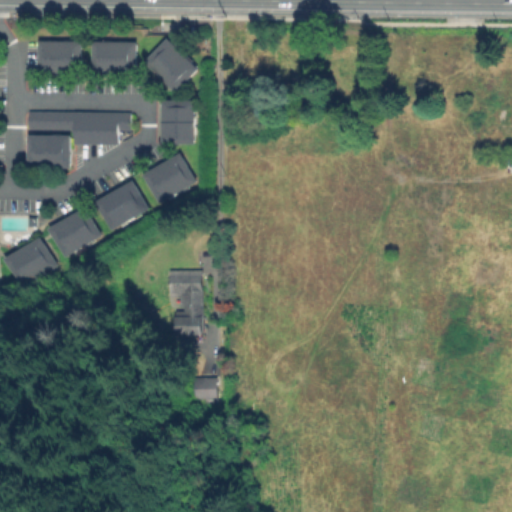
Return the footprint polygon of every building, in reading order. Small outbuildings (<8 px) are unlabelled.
[(144,61),(167,37),(197,67),(174,91),(144,61)] [(37,39),(80,39),(80,71),(37,71),(37,39)] [(92,39),(91,71),(135,72),(135,39),(92,39)] [(160,99),(160,142),(194,142),(194,99),(160,99)] [(27,110),(130,111),(130,130),(117,130),(117,143),(73,142),(73,128),(26,127),(27,110)] [(26,134),(26,166),(69,166),(69,134),(26,134)] [(142,173),(178,151),(196,180),(159,202),(142,173)] [(97,199),(131,179),(148,209),(114,229),(97,199)] [(47,228),(85,205),(102,234),(64,257),(47,228)] [(27,225),(27,216),(35,216),(36,225),(27,225)] [(0,257),(38,235),(55,264),(16,286),(0,257)] [(203,269),(204,333),(185,333),(185,305),(181,305),(181,295),(171,295),(171,270),(203,269)] [(219,375),(219,399),(189,399),(189,375),(219,375)]
